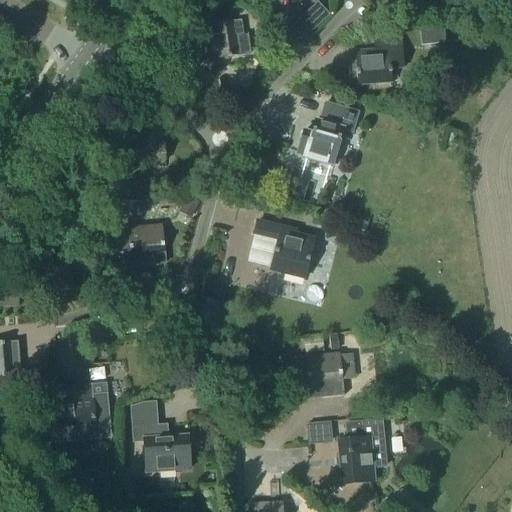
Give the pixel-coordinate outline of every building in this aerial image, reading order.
[(316,4),(299,21),(310,32),(327,16),(316,4)] [(208,61),(236,57),(249,55),(246,36),(242,37),(240,22),(203,28),(208,61)] [(443,31),(419,33),(420,47),(444,45),(443,31)] [(457,31),(452,42),(463,47),(468,37),(457,31)] [(355,86),(356,87),(392,84),(392,83),(391,83),(390,70),(403,69),(401,41),(373,43),(374,52),(354,53),(356,86),(355,86)] [(176,72),(192,70),(190,52),(174,54),(176,72)] [(294,158),(333,169),(343,133),(352,136),(358,114),(324,104),(319,122),(315,120),(311,134),(302,131),(294,158)] [(165,163),(162,135),(128,138),(130,165),(165,163)] [(186,197),(179,208),(191,215),(198,203),(186,197)] [(139,203),(107,202),(106,216),(139,217),(139,203)] [(303,280),(313,241),(294,236),(295,233),(256,223),(253,237),(254,238),(254,236),(277,242),(271,265),(285,269),(283,275),(303,280)] [(129,268),(164,265),(161,227),(126,230),(129,257),(129,268)] [(101,252),(117,251),(115,228),(100,229),(101,252)] [(41,260),(45,294),(72,291),(68,257),(41,260)] [(216,302),(219,292),(202,288),(200,298),(216,302)] [(0,299),(0,308),(18,308),(18,299),(0,299)] [(337,351),(336,337),(329,338),(330,352),(337,351)] [(321,340),(303,341),(304,354),(322,353),(321,340)] [(0,390),(4,390),(3,378),(20,377),(17,343),(0,344),(0,390)] [(344,400),(343,384),(356,384),(354,359),(341,360),(341,358),(307,360),(310,397),(323,396),(324,402),(344,400)] [(52,442),(107,437),(104,398),(89,399),(88,387),(49,391),(51,403),(48,403),(52,442)] [(0,400),(0,438),(10,442),(19,406),(0,400)] [(295,423),(296,441),(316,440),(315,422),(295,423)] [(370,449),(369,440),(376,440),(375,423),(346,426),(347,442),(337,443),(341,486),(373,483),(372,469),(385,467),(383,448),(370,449)] [(158,437),(158,425),(131,427),(132,445),(142,444),(144,476),(190,472),(188,436),(158,437)]
